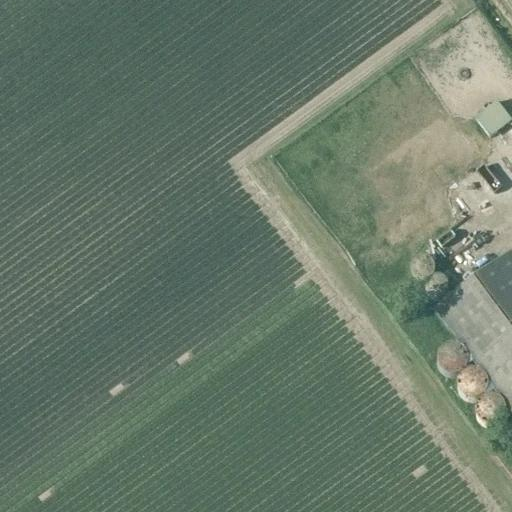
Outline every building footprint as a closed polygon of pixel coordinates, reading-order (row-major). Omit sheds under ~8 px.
[(499,136),(511,125),(511,106),(505,98),(483,115),(499,136)] [(462,126),(450,132),(455,144),(468,138),(462,126)] [(403,195),(456,174),(449,156),(395,177),(403,195)] [(466,181),(458,186),(469,203),(478,198),(466,181)] [(511,256),(434,315),(511,420),(511,256)]
